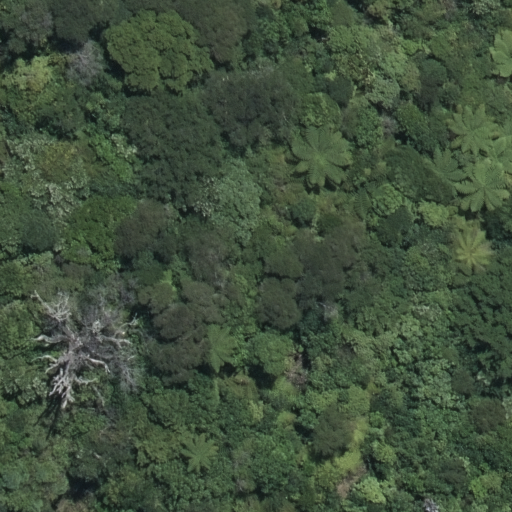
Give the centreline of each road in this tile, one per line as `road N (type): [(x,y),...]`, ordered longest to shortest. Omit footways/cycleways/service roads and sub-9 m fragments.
road 1 (track): [(300,511),(375,434),(363,256),(299,114),(291,0)]
road 2 (track): [(0,186),(36,239),(105,287),(123,390),(68,511)]
